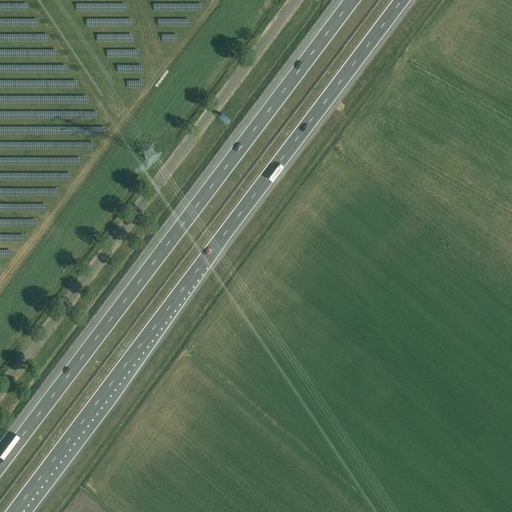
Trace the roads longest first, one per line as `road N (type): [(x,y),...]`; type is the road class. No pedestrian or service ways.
road 1 (motorway): [(13,511),(399,0)]
road 2 (motorway): [(350,0),(0,462)]
road 3 (unclassified): [(0,389),(293,0)]
